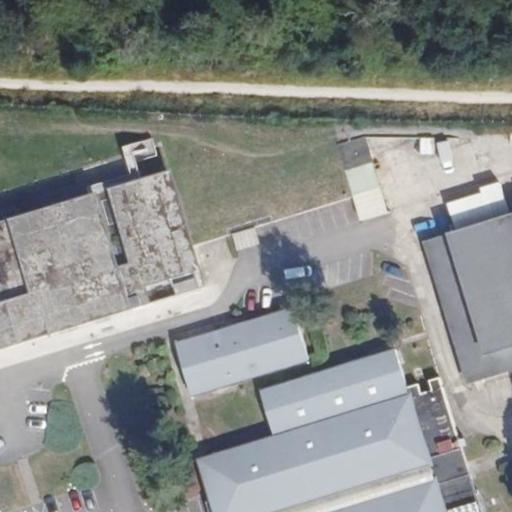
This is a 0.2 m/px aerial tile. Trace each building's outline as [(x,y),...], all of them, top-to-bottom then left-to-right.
[(353,204),(384,195),(364,141),(337,151),(353,204)] [(0,225),(0,349),(8,351),(201,293),(166,174),(0,225)] [(511,221),(510,222),(497,186),(478,191),(481,199),(447,211),(456,238),(426,248),(470,387),(511,373),(511,221)] [(253,228),(233,236),(237,248),(257,240),(253,228)] [(193,396),(308,362),(292,312),(176,346),(193,396)] [(395,352),(261,391),(276,441),(409,402),(395,352)] [(276,441),(199,463),(213,511),(443,511),(409,402),(276,441)] [(483,511),(462,450),(434,459),(452,511),(483,511)]
